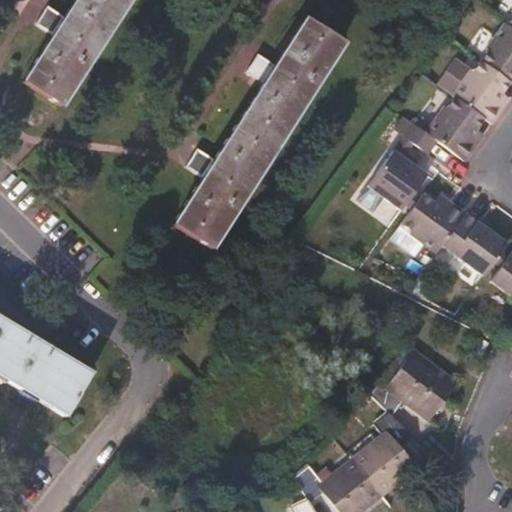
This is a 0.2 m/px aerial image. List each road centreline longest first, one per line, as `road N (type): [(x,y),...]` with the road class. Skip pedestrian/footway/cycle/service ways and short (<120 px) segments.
road 1 (residential): [(49,511),(147,387),(149,370),(140,348),(0,210)]
road 2 (residential): [(511,398),(504,396),(478,425),(480,511)]
